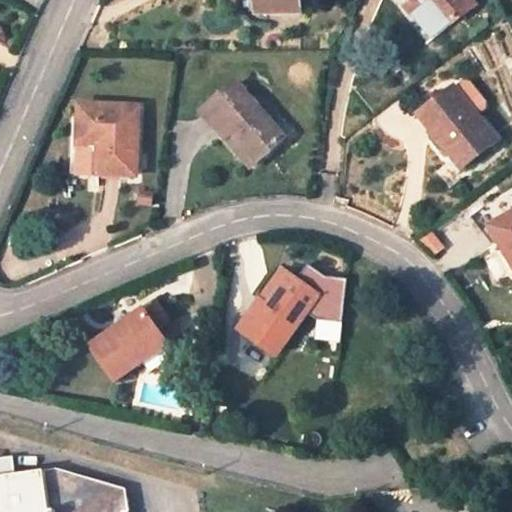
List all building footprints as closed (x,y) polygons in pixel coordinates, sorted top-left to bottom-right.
[(258,0),(259,13),(297,13),(296,0),(258,0)] [(418,0),(427,0),(450,26),(475,5),(470,0),(412,0),(415,3),(417,1),(418,0)] [(418,0),(417,1),(443,32),(450,26),(427,0),(418,0)] [(466,78),(453,89),(476,116),(489,106),(466,78)] [(233,132),(258,160),(284,137),(236,83),(203,113),(225,139),(233,132)] [(476,116),(453,89),(420,115),(464,169),(497,142),(476,116)] [(72,113),(70,174),(137,176),(138,107),(80,105),(79,113),(72,113)] [(225,139),(250,167),(258,160),(233,132),(225,139)] [(511,212),(490,226),(511,264),(511,212)] [(319,296),(307,313),(317,321),(342,323),(347,279),(325,277),(307,264),(296,280),(319,296)] [(290,275),(283,271),(261,302),(269,307),(290,275)] [(261,302),(241,330),(277,356),(307,313),(319,296),(296,280),(290,275),(269,307),(261,302)] [(116,380),(168,344),(145,311),(93,348),(116,380)] [(0,511),(128,511),(125,490),(55,468),(14,474),(12,456),(0,458),(0,511)]
